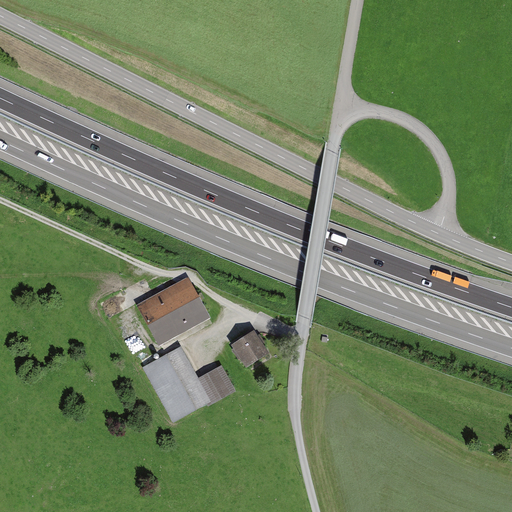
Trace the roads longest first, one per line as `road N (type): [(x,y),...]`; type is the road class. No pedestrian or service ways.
road 1 (motorway): [(511,306),(238,204),(0,97)]
road 2 (motorway): [(0,135),(230,238),(511,343)]
road 3 (primary): [(0,16),(439,233)]
road 4 (track): [(0,199),(158,274),(191,274),(206,292),(301,338)]
road 5 (residential): [(439,233),(450,188),(439,151),(412,124),(347,106)]
road 6 (unclassified): [(332,152),(301,338)]
road 7 (track): [(0,277),(158,274)]
